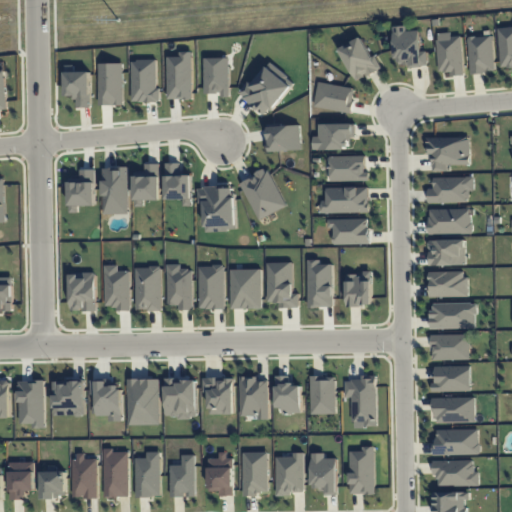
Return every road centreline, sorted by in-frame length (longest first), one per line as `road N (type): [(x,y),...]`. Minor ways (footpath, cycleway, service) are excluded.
road 1 (residential): [(0,345),(403,339)]
road 2 (residential): [(399,108),(405,511)]
road 3 (residential): [(45,345),(38,0)]
road 4 (residential): [(0,144),(194,128),(226,141)]
